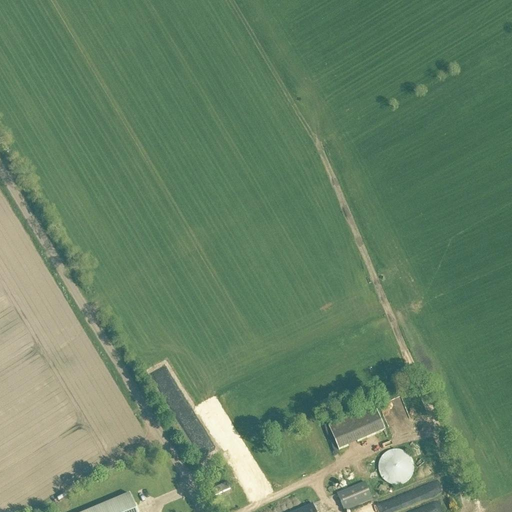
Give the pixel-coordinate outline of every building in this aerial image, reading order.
[(330,433),(339,452),(385,432),(377,413),(330,433)] [(312,455),(328,449),(325,441),(309,448),(312,455)] [(414,467),(411,459),(405,454),(398,451),(390,452),(383,456),(379,463),(378,471),(381,478),(387,484),(394,486),(402,485),(409,481),(413,474),(414,467)] [(248,477),(235,482),(237,488),(250,483),(248,477)] [(365,483),(337,495),(343,511),(347,511),(373,502),(365,483)] [(213,490),(216,496),(229,490),(226,484),(213,490)] [(137,511),(130,495),(90,511),(137,511)]
